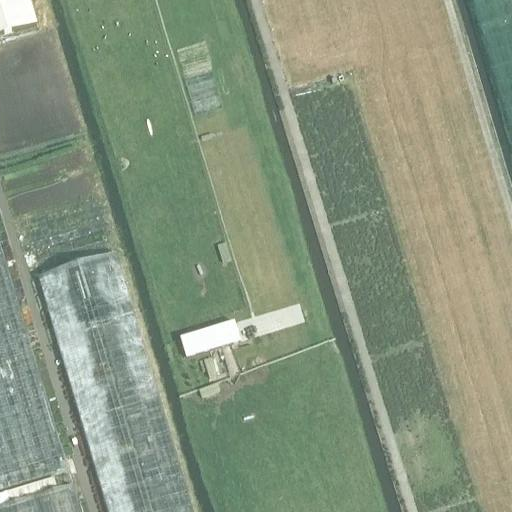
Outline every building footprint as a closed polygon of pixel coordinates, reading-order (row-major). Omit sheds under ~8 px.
[(0,0),(0,37),(37,27),(29,0),(0,0)] [(0,493),(68,472),(0,246),(0,493)] [(192,511),(128,294),(128,295),(117,254),(38,280),(50,318),(107,511),(192,511)] [(234,324),(181,340),(186,359),(239,343),(234,324)] [(0,509),(0,511),(81,511),(74,487),(0,509)]
